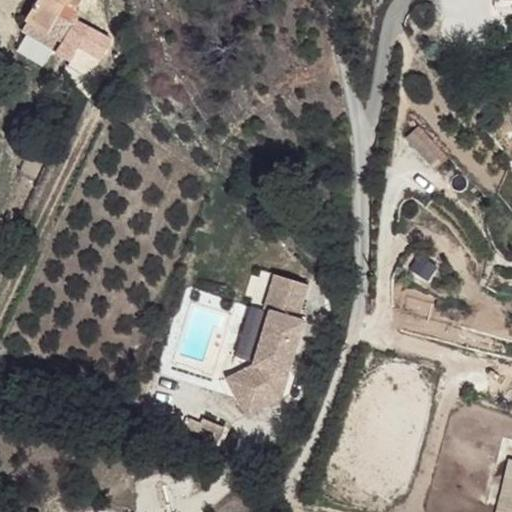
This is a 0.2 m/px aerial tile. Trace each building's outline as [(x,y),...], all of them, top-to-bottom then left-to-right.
[(33,0),(23,17),(25,19),(59,41),(54,50),(69,60),(77,47),(99,59),(111,38),(76,15),(79,10),(64,0),(33,0)] [(511,0),(490,0),(492,15),(511,15),(511,0)] [(25,19),(20,28),(54,50),(59,41),(25,19)] [(491,280),(492,291),(509,289),(509,279),(491,280)] [(296,297),(264,284),(251,319),(256,321),(236,374),(242,388),(215,400),(226,424),(262,408),(265,401),(260,389),(263,382),(271,385),(291,333),(283,329),(296,297)] [(474,292),(469,296),(474,302),(479,297),(474,292)] [(236,374),(209,386),(215,400),(242,388),(236,374)] [(260,389),(265,401),(271,385),(263,382),(260,389)] [(511,511),(511,457),(508,457),(494,511),(511,511)]
